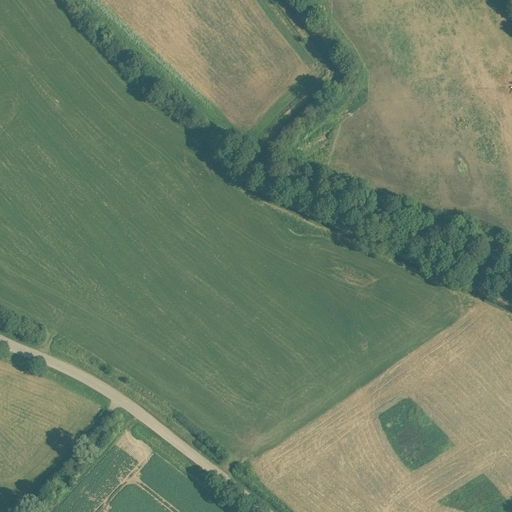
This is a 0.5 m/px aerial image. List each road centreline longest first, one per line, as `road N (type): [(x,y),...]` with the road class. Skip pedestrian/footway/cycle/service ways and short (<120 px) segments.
road 1 (unclassified): [(269,511),(118,399),(0,340)]
road 2 (track): [(118,399),(17,511)]
